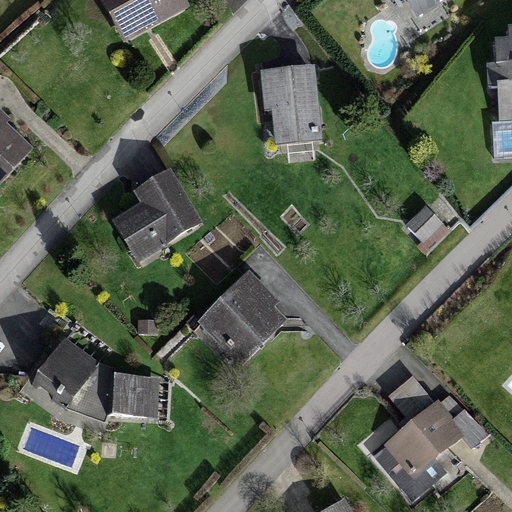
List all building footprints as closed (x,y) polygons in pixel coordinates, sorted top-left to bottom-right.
[(172,0),(100,0),(99,1),(124,45),(180,13),(172,0)] [(458,0),(403,0),(423,26),(458,0)] [(491,51),(493,123),(511,122),(511,37),(510,37),(510,51),(491,51)] [(277,153),(318,151),(315,79),(263,81),(265,121),(275,120),(277,153)] [(0,136),(0,179),(21,154),(0,136)] [(141,212),(112,232),(136,268),(198,225),(169,182),(136,204),(141,212)] [(423,217),(408,231),(419,245),(435,232),(423,217)] [(245,284),(199,331),(241,372),(279,332),(266,319),(274,311),(245,284)] [(66,352),(39,390),(66,409),(93,372),(66,352)] [(154,389),(115,390),(116,423),(156,421),(154,389)] [(436,411),(375,462),(389,478),(399,470),(408,481),(466,432),(459,424),(452,430),(436,411)]
